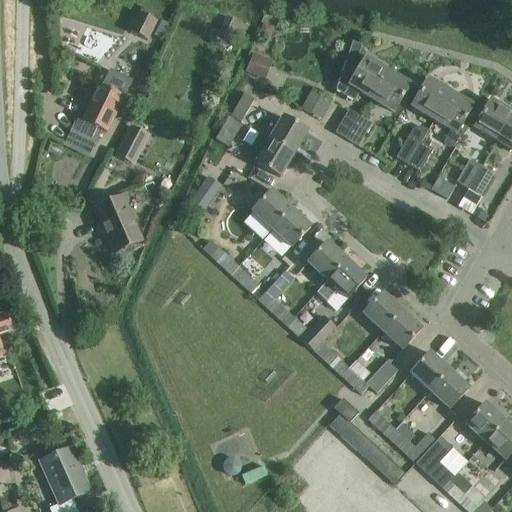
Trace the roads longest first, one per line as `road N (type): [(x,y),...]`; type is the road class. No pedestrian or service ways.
road 1 (residential): [(446,326),(303,197),(335,149),(484,238),(500,239)]
road 2 (unclassified): [(132,511),(11,238),(0,179)]
